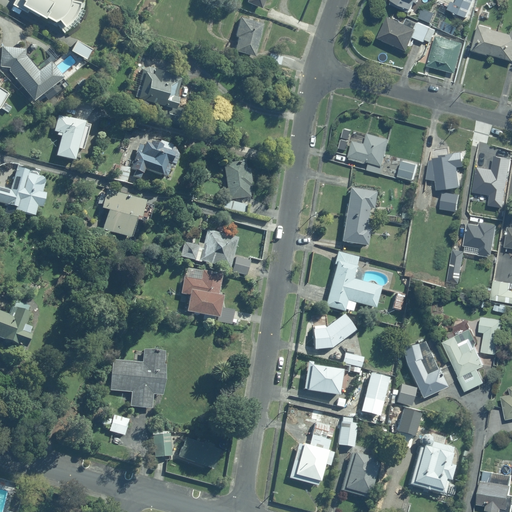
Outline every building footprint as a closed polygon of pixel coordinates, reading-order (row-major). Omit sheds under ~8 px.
[(12,0),(10,3),(24,11),(25,9),(35,15),(36,13),(41,15),(41,14),(51,19),(52,19),(62,31),(67,28),(71,25),(74,21),(77,16),(79,12),(80,8),(81,3),(81,0),(12,0)] [(248,0),(247,4),(262,10),(265,0),(273,0),(248,0)] [(419,0),(391,0),(394,1),(392,5),(411,14),(415,4),(418,5),(419,0)] [(420,19),(432,24),(436,14),(423,9),(420,19)] [(388,17),(380,37),(379,39),(409,51),(414,38),(426,43),(427,41),(431,43),(435,35),(438,36),(440,31),(419,23),(416,29),(388,17)] [(231,50),(254,57),(263,25),(240,18),(234,36),(238,37),(237,40),(235,39),(231,50)] [(511,61),(511,35),(480,27),(473,51),(511,61)] [(430,67),(456,73),(463,44),(437,38),(430,67)] [(89,47),(75,39),(69,49),(83,57),(89,47)] [(24,48),(1,45),(0,56),(0,65),(8,66),(8,70),(30,98),(39,91),(46,98),(54,91),(49,84),(60,75),(48,60),(36,69),(24,53),(24,48)] [(267,62),(280,65),(283,56),(270,53),(267,62)] [(137,99),(165,107),(162,121),(182,126),(187,109),(174,106),(177,96),(173,95),(177,81),(167,78),(169,72),(154,67),(152,73),(145,71),(137,99)] [(0,108),(7,114),(12,108),(3,101),(8,94),(0,88),(0,108)] [(83,150),(88,127),(83,126),(84,123),(55,117),(52,132),(56,133),(56,136),(61,137),(56,158),(75,162),(77,149),(83,150)] [(365,170),(383,174),(391,140),(369,135),(367,145),(355,142),(351,159),(367,163),(365,170)] [(144,171),(165,180),(169,171),(173,172),(178,157),(170,154),(173,146),(157,139),(155,145),(151,143),(150,145),(146,143),(144,147),(137,144),(133,155),(135,156),(129,171),(133,173),(131,177),(140,181),(144,171)] [(231,155),(252,162),(256,152),(235,145),(231,155)] [(440,191),(461,188),(458,168),(466,167),(464,154),(452,155),(452,152),(446,152),(446,156),(435,158),(440,191)] [(226,201),(249,200),(248,189),(253,189),(252,176),(249,177),(249,167),(245,168),(244,162),(223,163),(226,201)] [(401,178),(415,181),(418,166),(404,163),(401,178)] [(34,219),(36,210),(42,211),(45,197),(42,196),(45,182),(27,177),(27,175),(15,172),(11,192),(0,189),(0,204),(5,206),(5,208),(15,210),(14,214),(34,219)] [(427,212),(432,181),(420,179),(415,210),(427,212)] [(342,244),(367,248),(369,230),(366,230),(369,211),(374,212),(377,193),(349,189),(342,244)] [(108,212),(102,232),(130,241),(136,221),(147,225),(152,209),(145,207),(146,204),(108,192),(102,210),(108,212)] [(491,256),(494,256),(499,226),(481,223),(480,226),(469,224),(465,246),(481,249),(480,257),(490,259),(491,256)] [(179,257),(230,270),(238,239),(207,232),(204,246),(183,241),(179,257)] [(448,282),(460,284),(465,252),(454,250),(448,282)] [(337,253),(324,308),(343,312),(344,310),(353,313),(355,305),(375,310),(380,287),(354,281),(359,258),(337,253)] [(246,277),(249,262),(234,259),(231,274),(246,277)] [(186,315),(218,321),(223,297),(219,296),(223,276),(201,271),(199,280),(181,276),(178,295),(189,298),(186,315)] [(439,289),(441,276),(420,272),(418,285),(439,289)] [(487,299),(511,303),(511,291),(511,283),(495,281),(493,289),(489,288),(487,299)] [(459,301),(472,303),(473,295),(461,293),(459,301)] [(395,295),(391,310),(400,312),(401,308),(410,310),(412,300),(395,295)] [(14,301),(7,318),(0,314),(0,341),(24,352),(30,338),(27,337),(30,330),(25,328),(30,315),(25,314),(28,307),(14,301)] [(494,311),(508,312),(509,305),(494,303),(494,311)] [(352,328),(357,320),(346,313),(344,317),(326,330),(324,327),(312,328),(314,351),(331,350),(356,332),(352,328)] [(482,353),(483,353),(501,356),(505,321),(481,318),(479,332),(484,333),(482,353)] [(457,337),(444,343),(460,375),(458,376),(467,393),(486,384),(480,370),(487,367),(478,349),(474,351),(469,341),(461,344),(457,337)] [(422,401),(446,390),(434,364),(424,369),(420,362),(418,346),(403,349),(406,365),(422,401)] [(163,397),(164,367),(162,366),(163,354),(144,353),(143,363),(111,362),(110,392),(130,393),(129,409),(152,410),(153,396),(163,397)] [(359,375),(363,359),(343,354),(341,364),(354,367),(352,373),(359,375)] [(307,393),(339,397),(341,380),(346,381),(347,374),(342,373),(343,371),(325,369),(325,371),(318,370),(319,363),(307,361),(303,391),(307,391),(307,393)] [(364,400),(383,404),(389,378),(369,374),(364,400)] [(511,419),(511,386),(510,387),(511,395),(503,396),(507,420),(511,419)] [(396,403),(411,407),(415,390),(400,387),(396,403)] [(386,412),(358,408),(357,420),(385,423),(386,412)] [(293,417),(320,423),(322,415),(295,410),(293,417)] [(100,431),(124,436),(128,419),(104,413),(100,431)] [(353,449),(356,425),(353,424),(353,420),(343,419),(342,424),(339,423),(336,447),(353,449)] [(312,435),(331,439),(332,434),(328,433),(329,426),(315,423),(312,435)] [(398,443),(414,437),(408,423),(393,428),(398,443)] [(153,459),(171,458),(170,434),(152,435),(153,459)] [(288,480),(317,488),(318,483),(320,483),(325,466),(329,467),(333,454),(327,452),(330,442),(325,441),(325,440),(310,435),(307,447),(298,445),(288,480)] [(178,458),(213,471),(220,453),(212,450),(213,447),(204,444),(203,447),(185,440),(178,458)] [(409,486),(444,495),(447,482),(450,483),(454,468),(449,467),(454,447),(431,442),(429,449),(419,447),(409,486)] [(340,494),(369,501),(377,466),(370,465),(371,460),(349,454),(340,494)] [(511,475),(485,470),(479,504),(489,506),(488,510),(496,511),(502,511),(503,509),(510,510),(511,497),(511,484),(511,477),(511,475)]
